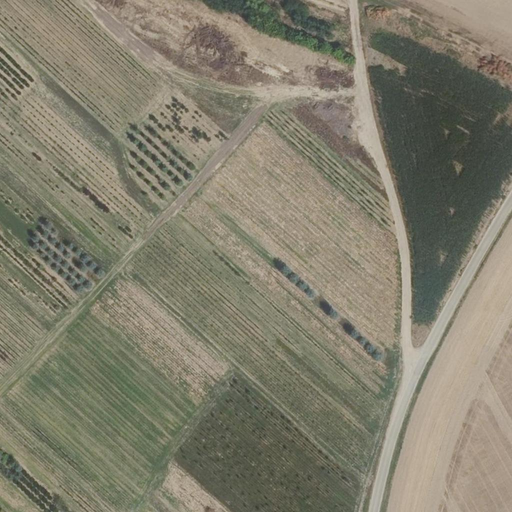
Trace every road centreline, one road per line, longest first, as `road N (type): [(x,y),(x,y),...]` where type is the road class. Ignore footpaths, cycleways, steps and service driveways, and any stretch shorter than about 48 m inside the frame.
road 1 (track): [(415,374),(407,358),(402,235),(353,0)]
road 2 (track): [(374,511),(415,374),(511,201)]
